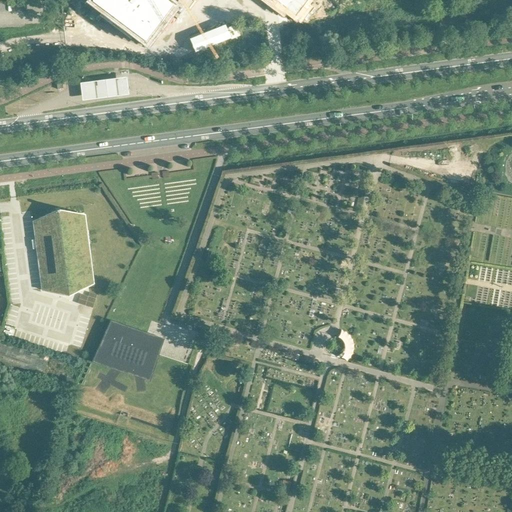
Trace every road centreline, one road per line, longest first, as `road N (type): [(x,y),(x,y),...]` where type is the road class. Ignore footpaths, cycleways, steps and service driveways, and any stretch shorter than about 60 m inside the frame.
road 1 (secondary): [(511,58),(0,128)]
road 2 (secondary): [(0,161),(511,93)]
